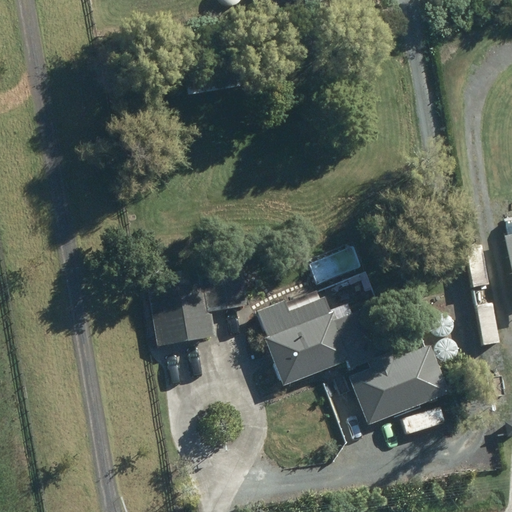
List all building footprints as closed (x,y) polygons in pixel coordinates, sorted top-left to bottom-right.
[(187,96),(244,84),(240,65),(182,77),(187,96)] [(234,274),(150,289),(157,347),(215,340),(212,311),(238,308),(234,274)] [(258,315),(284,384),(342,362),(345,369),(380,355),(377,348),(392,343),(366,274),(317,293),(314,285),(287,296),(290,303),(258,315)] [(511,375),(511,332),(511,327),(492,330),(500,378),(511,375)] [(449,396),(438,363),(431,341),(370,361),(373,369),(352,376),(368,423),(449,396)]
